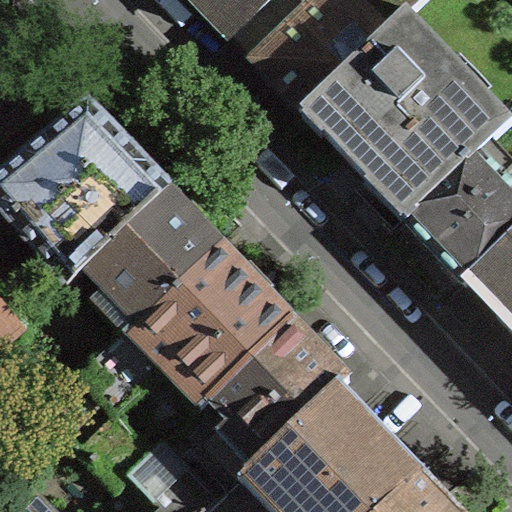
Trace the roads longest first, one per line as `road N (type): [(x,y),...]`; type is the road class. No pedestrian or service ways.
road 1 (residential): [(99,5),(511,446)]
road 2 (residential): [(0,87),(99,5)]
